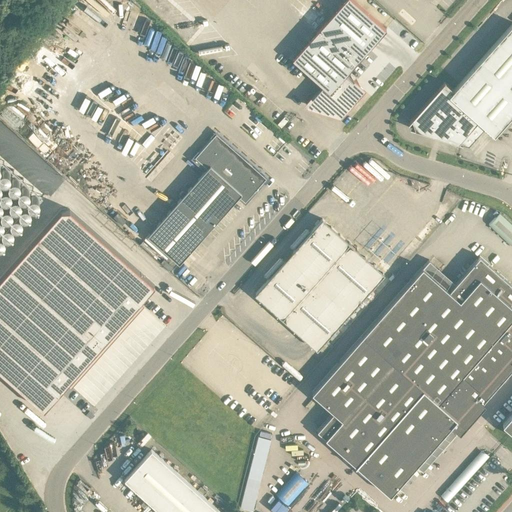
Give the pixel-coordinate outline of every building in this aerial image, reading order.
[(363,89),(346,74),(386,29),(353,0),(285,0),(283,2),(316,32),(292,59),(322,85),(306,104),(305,103),(305,104),(340,114),(363,89)] [(412,129),(461,144),(468,146),(485,127),(494,135),(511,115),(511,23),(453,90),(444,82),(411,120),(413,118),(415,129),(412,128),(412,129)] [(266,178),(260,173),(216,133),(195,157),(207,168),(147,235),(179,263),(239,196),(245,201),(266,178)] [(0,244),(43,193),(0,157),(0,244)] [(62,202),(0,271),(0,369),(41,406),(152,282),(62,202)] [(488,224),(510,245),(511,242),(511,224),(499,213),(488,224)] [(255,293),(317,348),(383,273),(322,219),(319,221),(318,220),(315,224),(316,225),(255,293)] [(511,284),(480,256),(449,290),(422,266),(312,392),(334,411),(317,430),(390,494),(451,425),(459,433),(465,426),(463,424),(511,368),(511,284)] [(511,411),(502,423),(511,431),(511,411)] [(259,431),(241,507),(254,509),(271,434),(259,431)] [(483,448),(441,493),(448,500),(490,455),(483,448)] [(160,511),(220,511),(151,449),(124,479),(160,511)] [(297,470),(276,492),(288,503),(308,481),(297,470)]
